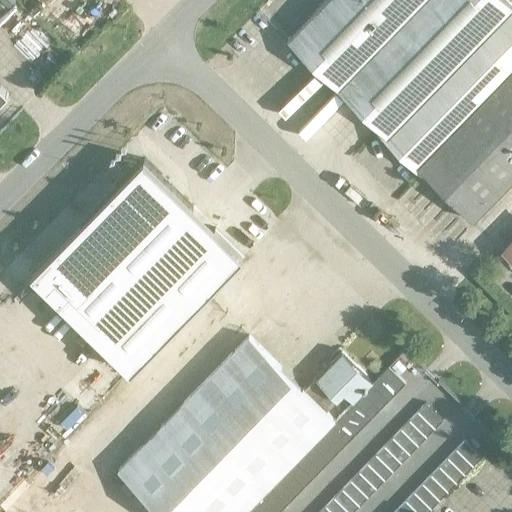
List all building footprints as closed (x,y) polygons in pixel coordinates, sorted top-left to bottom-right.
[(511,5),(506,0),(324,0),(287,38),(473,219),(511,179),(511,5)] [(33,72),(54,53),(35,33),(14,53),(33,72)] [(0,102),(8,95),(0,86),(0,102)] [(244,256),(144,158),(31,273),(131,371),(244,256)] [(243,511),(334,419),(325,410),(304,389),(249,334),(118,469),(161,511),(243,511)] [(341,350),(325,366),(304,389),(325,410),(337,398),(344,391),(353,400),(372,381),(341,350)] [(388,366),(380,374),(397,391),(405,383),(388,366)] [(371,383),(389,400),(397,391),(380,374),(371,383)] [(371,383),(363,392),(380,408),(389,400),(371,383)] [(355,400),(372,417),(380,408),(363,392),(355,400)] [(355,400),(346,409),(363,426),(372,417),(355,400)] [(435,428),(443,419),(426,403),(417,411),(435,428)] [(338,417),(355,434),(363,426),(346,409),(338,417)] [(426,437),(435,428),(417,411),(409,420),(426,437)] [(338,417),(329,426),(347,443),(355,434),(338,417)] [(409,420),(401,428),(418,445),(426,437),(409,420)] [(321,434),(338,451),(347,443),(329,426),(321,434)] [(409,454),(418,445),(401,428),(392,437),(409,454)] [(321,434),(313,443),(330,460),(338,451),(321,434)] [(392,437),(384,446),(401,462),(409,454),(392,437)] [(464,440),(456,449),(473,465),(481,457),(464,440)] [(304,452),(321,468),(330,460),(313,443),(304,452)] [(393,471),(401,462),(384,446),(376,454),(393,471)] [(465,474),(473,465),(456,449),(447,457),(465,474)] [(304,452),(296,460),(313,477),(321,468),(304,452)] [(376,454),(367,463),(384,479),(393,471),(376,454)] [(447,457),(439,466),(456,483),(465,474),(447,457)] [(287,469),(305,486),(313,477),(296,460),(287,469)] [(376,488),(384,479),(367,463),(359,471),(376,488)] [(448,491),(456,483),(439,466),(431,474),(448,491)] [(287,469),(279,477),(296,494),(305,486),(287,469)] [(359,471),(350,480),(368,497),(376,488),(359,471)] [(431,474),(422,483),(439,500),(448,491),(431,474)] [(271,486),(288,503),(296,494),(279,477),(271,486)] [(359,505),(368,497),(350,480),(342,489),(359,505)] [(431,508),(439,500),(422,483),(414,491),(431,508)] [(271,486),(262,495),(280,511),(288,503),(271,486)] [(342,489),(334,497),(348,511),(352,511),(359,505),(342,489)] [(414,491),(405,500),(417,511),(427,511),(431,508),(414,491)] [(262,495),(254,503),(262,511),(278,511),(280,511),(262,495)] [(331,511),(348,511),(334,497),(325,506),(331,511)] [(417,511),(405,500),(397,509),(400,511),(417,511)] [(246,511),(245,511),(262,511),(254,503),(246,511)]
